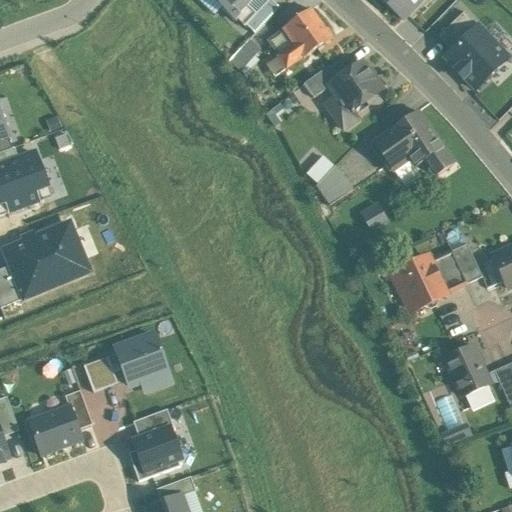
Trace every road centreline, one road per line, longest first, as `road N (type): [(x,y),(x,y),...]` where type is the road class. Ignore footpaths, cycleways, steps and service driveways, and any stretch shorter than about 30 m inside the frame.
road 1 (unclassified): [(511,166),(347,0)]
road 2 (residential): [(0,501),(85,472),(110,482),(117,511)]
